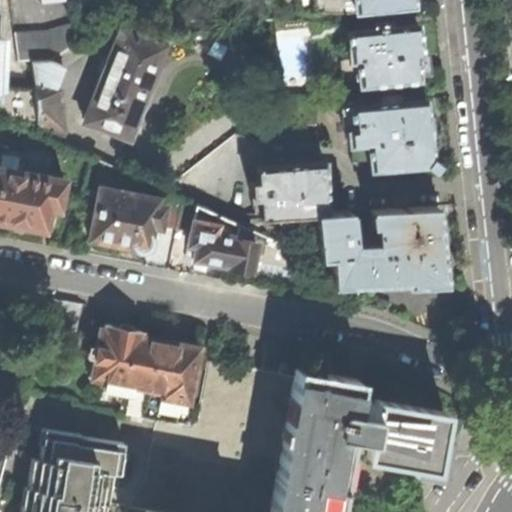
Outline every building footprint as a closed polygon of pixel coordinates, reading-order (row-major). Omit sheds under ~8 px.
[(348,0),(297,0),(298,10),(350,11),(348,0)] [(348,0),(350,11),(414,4),(413,0),(348,0)] [(98,12),(74,26),(75,44),(84,38),(106,25),(98,12)] [(26,31),(30,59),(50,59),(75,44),(74,26),(73,21),(45,30),(26,31)] [(415,56),(420,56),(419,44),(417,23),(347,31),(348,45),(347,45),(349,59),(349,60),(355,59),(358,84),(417,78),(416,74),(415,56)] [(83,120),(128,137),(147,87),(164,44),(119,27),(83,120)] [(17,60),(30,59),(26,31),(14,32),(17,60)] [(75,44),(50,59),(60,63),(89,46),(84,38),(75,44)] [(415,56),(416,74),(428,73),(428,70),(435,70),(433,55),(420,56),(415,56)] [(60,63),(50,59),(30,59),(32,78),(52,85),(60,63)] [(342,86),(358,84),(355,59),(349,60),(349,59),(340,60),(342,86)] [(52,85),(32,78),(33,88),(37,122),(49,125),(46,137),(64,145),(59,88),(52,85)] [(33,88),(0,86),(0,116),(37,126),(37,122),(33,88)] [(285,125),(313,124),(313,95),(282,95),(285,125)] [(347,145),(350,145),(366,144),(369,170),(431,164),(428,138),(429,138),(429,135),(435,135),(434,126),(433,117),(427,118),(427,116),(426,116),(424,98),(349,106),(351,129),(345,129),(347,145)] [(366,144),(350,145),(351,162),(369,173),(369,170),(366,144)] [(34,228),(43,229),(47,208),(57,210),(63,178),(21,170),(23,157),(24,152),(2,148),(0,156),(0,221),(5,222),(10,227),(19,228),(25,226),(34,228)] [(260,217),(313,214),(313,212),(325,211),(324,186),(323,161),(257,166),(257,182),(251,182),(251,197),(259,197),(260,217)] [(160,223),(175,226),(181,198),(165,191),(163,204),(156,203),(157,197),(98,186),(88,238),(123,245),(133,247),(136,249),(139,250),(142,250),(147,247),(149,245),(150,242),(150,238),(149,235),(151,225),(160,227),(160,223)] [(226,268),(249,272),(255,241),(235,237),(237,223),(181,198),(175,226),(190,229),(187,243),(195,245),(192,258),(216,263),(227,265),(226,268)] [(405,284),(443,282),(440,254),(447,253),(444,228),(437,229),(435,205),(369,209),(370,222),(375,222),(376,241),(364,242),(351,243),(349,210),(325,211),(313,212),(313,214),(317,257),(328,256),(331,285),(404,280),(405,284)] [(47,325),(75,330),(80,303),(52,298),(47,325)] [(88,378),(120,384),(131,328),(112,324),(104,323),(103,327),(98,326),(88,378)] [(139,334),(140,330),(131,328),(120,384),(129,386),(129,387),(130,387),(144,390),(142,401),(140,401),(138,413),(139,413),(139,416),(173,423),(178,400),(187,402),(191,381),(192,381),(194,372),(193,371),(198,345),(176,341),(139,334)] [(295,368),(277,476),(338,487),(344,448),(354,450),(364,451),(364,456),(433,468),(443,411),(374,399),(374,403),(353,399),(357,379),(295,368)] [(125,413),(139,416),(139,413),(138,413),(140,401),(142,401),(144,390),(130,387),(125,413)] [(101,511),(103,503),(105,503),(110,472),(117,473),(122,442),(78,435),(79,433),(43,428),(38,457),(32,456),(27,486),(24,485),(19,511),(101,511)] [(277,476),(270,511),(333,511),(338,487),(277,476)]
